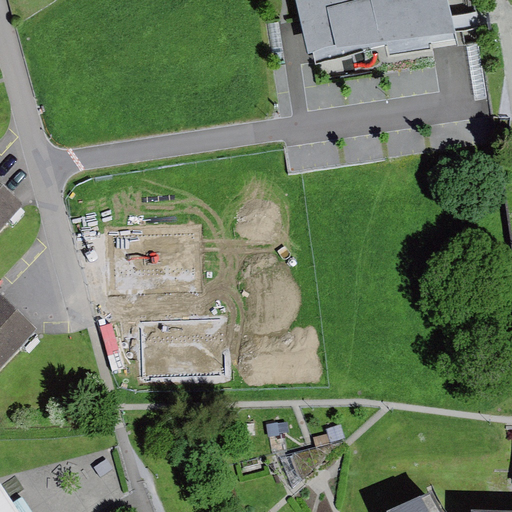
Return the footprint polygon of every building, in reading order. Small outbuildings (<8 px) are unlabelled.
[(297,0),(308,47),(454,27),(448,0),(297,0)] [(479,43),(466,45),(475,101),(488,99),(479,43)] [(0,180),(0,234),(27,204),(0,180)] [(2,293),(0,295),(0,373),(41,330),(2,293)] [(279,424),(267,425),(269,437),(280,436),(279,424)] [(341,443),(294,455),(302,481),(341,443)] [(0,486),(0,511),(16,511),(12,506),(0,486)] [(426,495),(388,511),(511,511),(469,510),(468,511),(435,511),(431,506),(426,495)] [(31,511),(23,499),(12,506),(16,511),(31,511)]
